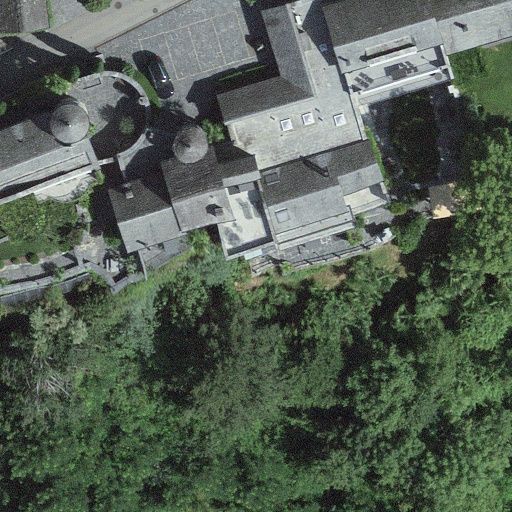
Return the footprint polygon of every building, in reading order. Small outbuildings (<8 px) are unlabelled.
[(0,0),(0,27),(47,24),(45,0),(0,0)] [(319,0),(294,0),(259,10),(278,74),(214,93),(237,168),(222,172),(234,212),(217,218),(226,247),(386,199),(366,134),(360,136),(340,69),(320,4),(319,0)] [(335,0),(320,4),(340,69),(441,39),(429,0),(335,0)] [(511,0),(429,0),(441,39),(445,52),(511,31),(511,0)] [(0,200),(98,163),(83,128),(85,121),(87,115),(84,107),(79,101),(74,97),(67,97),(61,98),(55,101),(50,106),(0,124),(0,200)] [(174,152),(157,157),(160,168),(179,229),(217,218),(234,212),(222,172),(212,140),(205,142),(205,136),(202,130),(198,126),(192,123),(186,123),(180,125),(175,129),(171,134),(170,140),(171,147),(174,152)] [(160,168),(105,186),(126,250),(180,232),(179,229),(160,168)]
